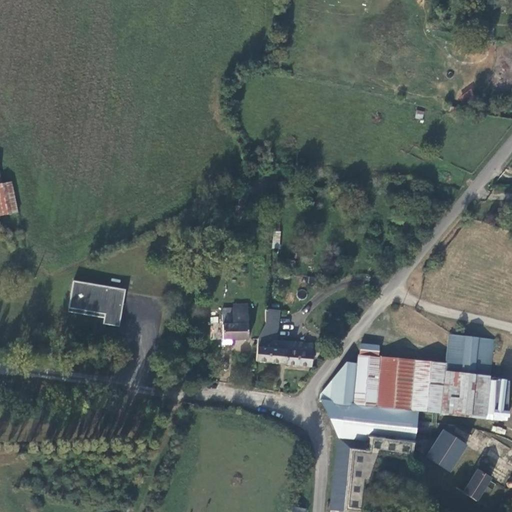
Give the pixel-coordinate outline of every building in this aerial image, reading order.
[(11,182),(1,183),(0,183),(0,215),(18,212),(11,182)] [(105,314),(104,318),(103,324),(119,327),(125,290),(73,281),(68,308),(105,314)] [(231,309),(231,322),(223,322),(222,340),(246,340),(247,305),(231,305),(231,309)] [(226,306),(222,307),(223,322),(231,322),(231,309),(226,306)] [(68,312),(104,318),(105,314),(68,308),(68,312)] [(261,322),(255,337),(274,339),(276,311),(262,311),(261,322)] [(355,364),(344,362),(319,394),(319,400),(413,409),(451,413),(500,418),(505,380),(487,378),(491,338),(446,333),(442,362),(376,355),(376,346),(358,345),(355,364)] [(274,339),(255,337),(253,359),(307,365),(309,342),(274,339)] [(413,409),(319,400),(336,436),(347,437),(367,439),(410,443),(413,409)] [(413,409),(410,443),(410,446),(422,454),(439,429),(450,435),(451,421),(451,413),(413,409)] [(470,432),(451,421),(450,435),(463,443),(470,432)] [(416,463),(409,458),(409,465),(409,475),(411,485),(416,492),(420,499),(432,510),(437,511),(481,511),(482,508),(472,500),(487,477),(501,487),(508,476),(511,478),(511,493),(509,498),(511,500),(511,450),(490,436),(488,438),(473,428),(470,432),(463,443),(450,435),(439,429),(422,454),(416,463)] [(347,437),(336,436),(332,480),(329,509),(342,510),(347,448),(347,437)] [(347,437),(347,448),(365,450),(367,439),(347,437)]
